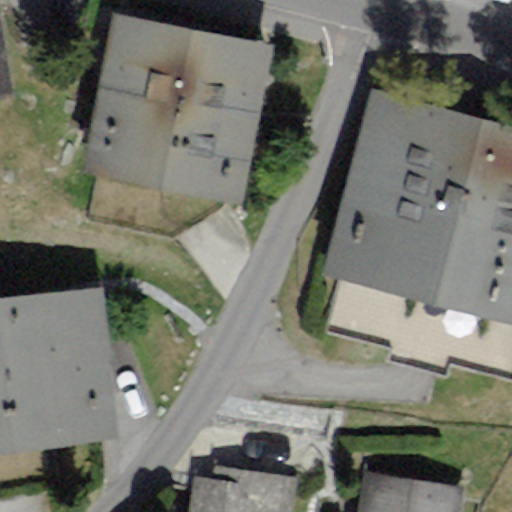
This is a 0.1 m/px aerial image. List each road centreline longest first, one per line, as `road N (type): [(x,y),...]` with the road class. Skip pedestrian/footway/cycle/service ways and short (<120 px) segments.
road 1 (residential): [(387,15),(186,416),(87,511)]
road 2 (residential): [(387,15),(511,51)]
